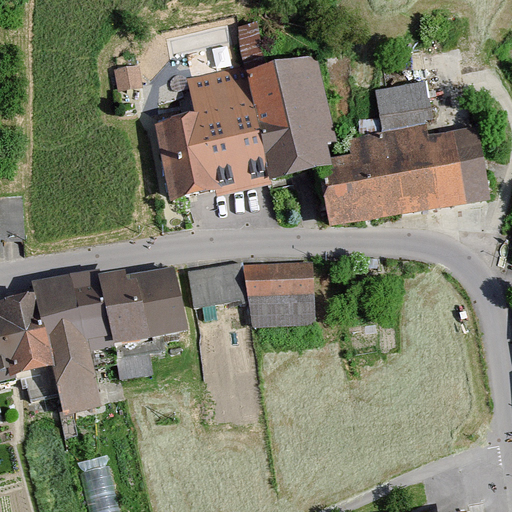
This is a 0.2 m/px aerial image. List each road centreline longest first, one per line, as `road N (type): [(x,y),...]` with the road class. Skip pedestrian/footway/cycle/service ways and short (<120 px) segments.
road 1 (residential): [(511,423),(484,289),(441,250),(250,244),(0,278)]
road 2 (residential): [(511,443),(335,511)]
